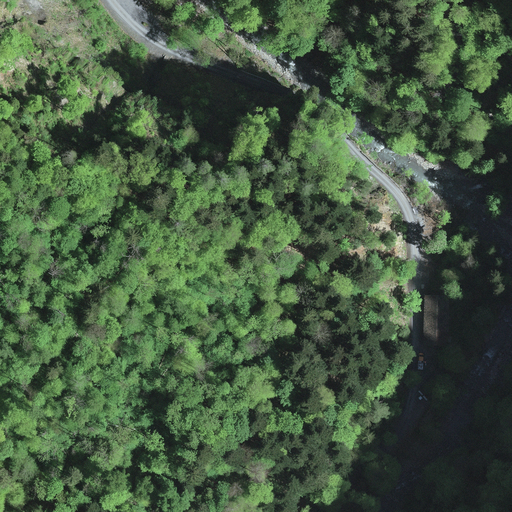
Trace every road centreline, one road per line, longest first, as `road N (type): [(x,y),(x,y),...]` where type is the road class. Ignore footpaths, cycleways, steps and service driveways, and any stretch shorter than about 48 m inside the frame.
road 1 (track): [(416,367),(409,216),(392,187),(311,110),(161,45),(109,0)]
road 2 (track): [(326,511),(399,437),(416,367)]
